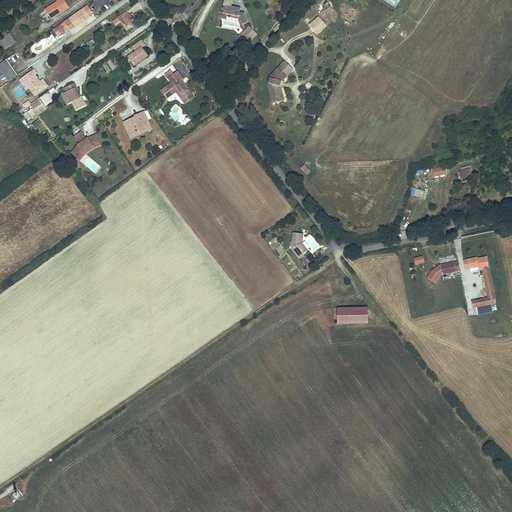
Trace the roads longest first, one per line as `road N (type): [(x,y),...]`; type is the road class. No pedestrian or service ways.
road 1 (unclassified): [(511,217),(340,247),(147,0)]
road 2 (track): [(340,247),(333,261),(0,486)]
